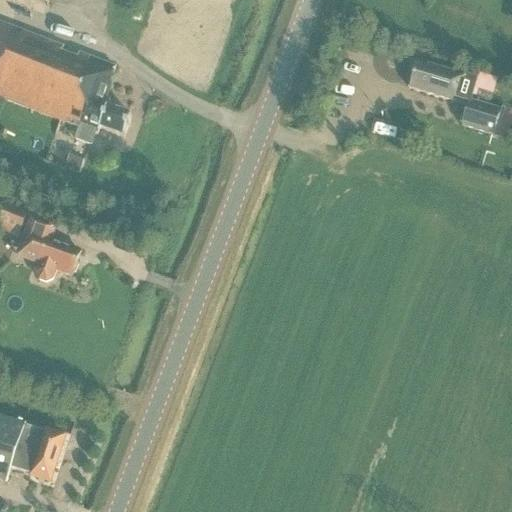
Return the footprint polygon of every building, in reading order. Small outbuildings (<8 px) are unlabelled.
[(116,68),(0,23),(0,98),(81,129),(76,141),(93,147),(100,129),(124,137),(131,117),(104,107),(112,85),(110,84),(116,68)] [(433,72),(416,67),(409,89),(467,106),(461,126),(493,136),(508,140),(511,125),(511,114),(501,111),(470,102),(478,76),(462,71),(461,76),(434,67),(433,72)] [(0,231),(20,238),(28,214),(3,205),(0,211),(0,231)] [(65,244),(53,240),(58,229),(33,220),(19,258),(39,266),(36,274),(39,281),(46,284),(53,281),(56,272),(72,278),(81,253),(64,247),(65,244)] [(64,438),(0,418),(0,481),(9,484),(13,471),(31,477),(50,483),(64,438)]
